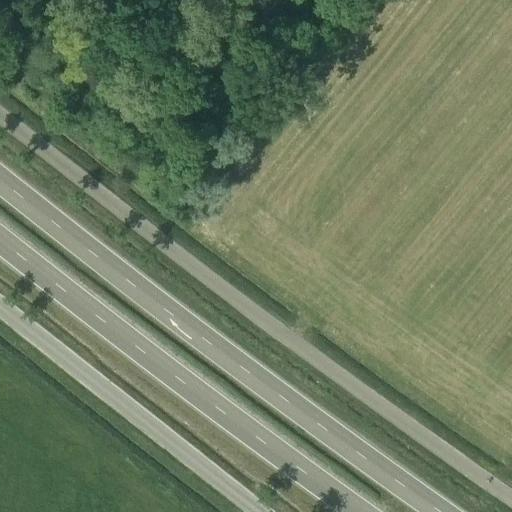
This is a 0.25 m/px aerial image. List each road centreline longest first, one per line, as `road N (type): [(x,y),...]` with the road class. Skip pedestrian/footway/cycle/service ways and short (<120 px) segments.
road 1 (unclassified): [(511,491),(373,394),(0,97)]
road 2 (primary): [(442,511),(0,178)]
road 3 (primary): [(0,241),(355,511)]
road 4 (tertiary): [(256,511),(0,308)]
